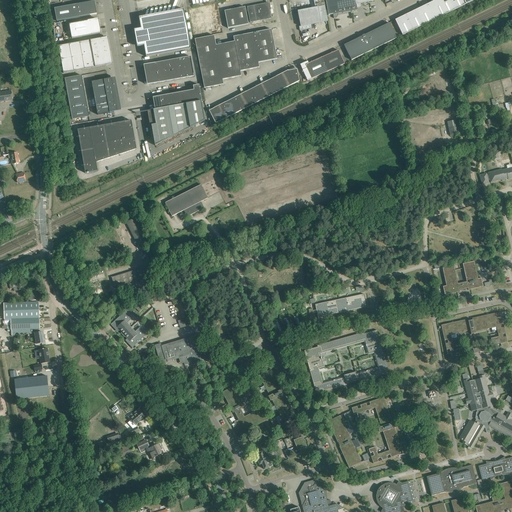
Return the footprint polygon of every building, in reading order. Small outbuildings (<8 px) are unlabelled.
[(354,0),(325,0),(328,15),(333,14),(334,18),(336,17),(337,15),(337,13),(356,10),(354,0)] [(354,0),(356,10),(357,10),(356,7),(358,6),(358,4),(375,1),(374,0),(354,0)] [(437,0),(436,0),(427,5),(434,20),(445,15),(437,0)] [(450,0),(437,0),(445,15),(455,10),(450,0)] [(450,0),(455,10),(466,4),(463,0),(450,0)] [(54,8),(56,21),(97,14),(94,1),(54,8)] [(268,3),(247,7),(250,22),(271,18),(268,3)] [(427,5),(416,10),(424,25),(434,20),(427,5)] [(212,6),(206,6),(208,23),(220,22),(217,7),(212,7),(212,6)] [(315,8),(298,11),(301,26),(299,27),(300,31),(312,28),(311,24),(328,21),(325,6),(315,8)] [(245,7),(225,11),(228,28),(248,24),(245,7)] [(166,13),(165,13),(165,15),(161,14),(160,16),(157,15),(156,17),(152,15),(151,17),(148,16),(147,18),(144,17),(139,18),(141,29),(134,30),(137,47),(144,46),(146,57),(191,49),(183,10),(179,11),(178,13),(175,11),(174,11),(173,13),(170,12),(169,14),(166,13)] [(416,10),(406,15),(413,30),(424,25),(416,10)] [(395,20),(402,35),(413,30),(406,15),(396,20),(395,20)] [(100,33),(97,19),(69,24),(72,39),(100,33)] [(362,36),(344,45),(345,47),(351,60),(397,38),(389,23),(364,35),(362,36)] [(271,30),(252,33),(256,51),(258,62),(277,59),(271,30)] [(252,33),(233,37),(234,42),(237,55),(256,51),(252,33)] [(214,36),(195,39),(199,63),(218,59),(216,45),(214,36)] [(58,46),(63,73),(112,64),(108,37),(58,46)] [(234,42),(216,45),(218,59),(219,62),(238,58),(237,55),(234,42)] [(322,57),(321,57),(327,72),(344,64),(338,50),(322,57)] [(256,51),(237,55),(238,58),(240,71),(259,67),(258,62),(256,51)] [(143,65),(147,85),(194,76),(191,57),(143,65)] [(308,61),(300,65),(307,81),(311,79),(327,72),(321,57),(308,63),(308,61)] [(238,58),(219,62),(222,79),(241,76),(240,71),(238,58)] [(218,59),(199,63),(204,88),(223,84),(222,79),(219,62),(218,59)] [(295,67),(283,73),(290,86),(299,81),(297,69),(296,69),(295,67)] [(283,73),(273,78),(279,91),(290,86),(283,73)] [(89,116),(82,75),(64,78),(72,119),(89,116)] [(91,82),(97,115),(121,111),(115,78),(91,82)] [(273,78),(262,84),(268,97),(279,91),(273,78)] [(262,84),(251,89),(258,102),(268,97),(262,84)] [(199,85),(193,86),(193,90),(194,91),(196,102),(201,101),(202,101),(199,85)] [(251,89),(240,95),(247,107),(258,102),(251,89)] [(0,101),(13,100),(11,91),(0,92),(0,101)] [(231,100),(230,100),(236,113),(247,107),(240,95),(231,100)] [(159,96),(153,98),(155,110),(161,108),(159,97),(159,96)] [(230,100),(219,105),(226,118),(236,113),(230,100)] [(161,108),(155,110),(146,111),(146,112),(147,112),(150,126),(151,126),(155,146),(204,121),(201,101),(196,102),(190,103),(184,104),(179,105),(173,106),(167,107),(161,108)] [(219,105),(209,111),(215,123),(226,118),(219,105)] [(454,120),(447,122),(448,124),(449,132),(450,136),(457,134),(455,122),(454,120)] [(77,130),(85,173),(97,171),(96,162),(136,149),(131,121),(77,130)] [(19,163),(17,152),(8,154),(9,158),(11,158),(12,164),(19,163)] [(486,174),(479,175),(482,185),(489,183),(488,180),(490,180),(490,183),(502,180),(502,181),(505,180),(504,179),(508,178),(508,179),(511,177),(511,167),(511,168),(507,169),(502,170),(502,169),(488,173),(489,176),(487,176),(486,174)] [(24,173),(16,174),(17,183),(26,181),(24,173)] [(170,200),(165,203),(172,216),(184,210),(187,217),(194,213),(204,208),(201,202),(201,201),(208,198),(201,185),(170,200)] [(135,218),(126,222),(138,245),(147,241),(135,218)] [(454,265),(442,268),(443,272),(446,286),(443,287),(445,295),(448,294),(457,292),(460,292),(459,291),(468,289),(468,290),(470,290),(480,287),(483,287),(481,278),(478,279),(475,265),(474,261),(462,264),(463,267),(466,281),(458,283),(455,269),(454,265)] [(111,277),(114,287),(116,286),(117,288),(123,287),(122,284),(144,278),(141,268),(111,277)] [(89,284),(106,279),(104,273),(87,278),(89,284)] [(16,278),(12,279),(13,282),(9,283),(11,289),(14,288),(15,291),(22,289),(20,280),(17,281),(16,278)] [(347,298),(339,299),(341,306),(343,305),(345,312),(350,311),(351,310),(366,307),(364,294),(351,297),(351,300),(348,300),(347,298)] [(328,302),(315,305),(318,318),(333,314),(334,314),(345,312),(343,305),(341,306),(339,299),(331,301),(332,304),(328,305),(328,302)] [(38,302),(3,303),(4,319),(10,319),(39,318),(38,302)] [(115,314),(112,310),(104,317),(108,321),(115,314)] [(131,327),(127,323),(132,318),(125,311),(111,325),(115,329),(117,328),(122,333),(121,333),(123,335),(131,327)] [(501,316),(501,312),(488,315),(489,315),(487,316),(487,315),(472,318),(472,320),(468,321),(468,319),(453,322),(453,323),(452,324),(452,323),(441,325),(442,329),(443,329),(443,331),(442,331),(448,359),(456,357),(464,355),(462,348),(454,350),(451,335),(470,331),(471,334),(476,333),(476,332),(496,327),(498,337),(490,338),(492,346),(500,344),(507,342),(502,318),(501,318),(501,316)] [(39,318),(10,319),(10,321),(11,334),(12,334),(12,336),(18,335),(20,334),(30,333),(30,334),(35,333),(39,332),(38,329),(39,329),(39,318)] [(132,348),(144,337),(147,334),(140,327),(135,332),(131,327),(123,335),(124,337),(125,336),(130,341),(128,343),(132,348)] [(363,333),(346,337),(348,345),(365,341),(366,345),(365,345),(366,347),(367,349),(371,348),(372,353),(374,352),(375,353),(383,351),(377,330),(371,332),(369,332),(363,334),(363,333)] [(39,332),(35,333),(36,344),(44,343),(42,332),(39,332)] [(161,343),(155,345),(161,367),(166,366),(165,364),(168,363),(166,357),(177,354),(179,358),(182,357),(184,365),(201,361),(205,359),(198,335),(184,339),(161,346),(161,343)] [(317,347),(304,351),(310,371),(318,369),(318,368),(320,367),(319,363),(322,362),(321,359),(322,359),(321,357),(320,353),(337,349),(334,341),(317,346),(317,347)] [(39,350),(41,364),(50,362),(47,348),(39,350)] [(365,377),(359,379),(360,382),(389,373),(383,351),(375,353),(379,368),(368,371),(366,371),(366,372),(363,372),(365,377)] [(271,369),(259,375),(269,396),(268,396),(269,398),(270,401),(272,400),(282,420),(295,414),(287,401),(286,400),(287,399),(284,393),(282,394),(280,391),(282,390),(279,384),(278,384),(277,383),(278,382),(271,369)] [(318,369),(310,371),(316,394),(322,392),(323,392),(339,388),(345,386),(344,383),(339,385),(337,380),(335,380),(333,380),(333,381),(322,384),(318,369)] [(356,372),(343,375),(344,378),(346,384),(358,381),(356,374),(356,372)] [(470,420),(459,439),(463,441),(462,443),(466,445),(468,446),(472,449),(477,439),(484,428),(485,428),(486,430),(490,429),(489,427),(489,426),(511,439),(511,420),(510,419),(511,415),(511,414),(508,412),(506,417),(498,413),(491,408),(493,408),(490,398),(493,397),(492,392),(489,393),(484,375),(479,376),(479,378),(475,380),(473,380),(469,381),(469,379),(463,381),(468,399),(465,400),(466,404),(470,403),(470,405),(472,412),(477,410),(477,412),(476,412),(475,419),(476,419),(474,423),(470,420)] [(47,376),(15,380),(16,388),(17,399),(49,396),(47,376)] [(250,382),(245,384),(248,390),(253,387),(250,382)] [(234,386),(222,392),(228,404),(229,406),(230,405),(230,407),(233,413),(234,412),(238,420),(237,421),(240,426),(237,427),(240,434),(243,433),(244,432),(250,429),(264,422),(265,421),(267,420),(261,408),(259,409),(257,410),(245,416),(241,409),(244,407),(245,408),(250,406),(251,405),(248,401),(243,403),(241,399),(234,386)] [(357,406),(351,408),(352,408),(352,410),(354,415),(356,423),(363,420),(361,413),(369,410),(375,408),(380,425),(381,427),(378,428),(379,431),(380,433),(383,432),(389,451),(378,454),(377,452),(375,447),(368,449),(371,457),(371,458),(372,460),(373,464),(379,462),(378,459),(381,458),(382,461),(388,459),(387,456),(390,455),(391,458),(397,456),(397,455),(398,454),(399,455),(403,454),(402,451),(399,443),(398,444),(398,442),(399,442),(394,427),(392,428),(391,424),(393,424),(388,409),(387,409),(387,408),(384,397),(380,399),(379,400),(378,399),(369,402),(370,405),(367,406),(366,403),(360,405),(361,408),(358,409),(357,406)] [(134,413),(132,414),(128,417),(130,419),(131,421),(128,423),(133,429),(128,432),(130,436),(139,431),(137,427),(135,425),(140,421),(139,420),(144,416),(138,409),(134,413)] [(340,415),(328,421),(334,435),(335,435),(335,436),(337,442),(338,442),(339,446),(339,447),(342,453),(343,452),(343,454),(349,468),(361,462),(352,441),(351,441),(350,437),(340,415)] [(275,417),(270,420),(273,426),(278,423),(275,417)] [(118,433),(107,437),(107,439),(109,442),(109,443),(120,439),(118,435),(118,433)] [(302,436),(293,440),(298,451),(307,447),(305,444),(304,444),(303,441),(304,440),(302,436)] [(352,441),(355,448),(360,445),(357,439),(352,441)] [(137,444),(136,444),(139,450),(145,447),(148,446),(145,440),(137,444)] [(260,459),(257,460),(259,465),(262,464),(264,469),(273,466),(268,454),(271,452),(266,442),(260,444),(262,451),(258,453),(260,459)] [(153,447),(150,449),(149,449),(151,452),(150,453),(153,460),(157,458),(157,456),(162,453),(158,445),(153,447)] [(123,450),(120,451),(122,457),(132,452),(129,446),(123,450)] [(486,464),(478,466),(482,480),(490,478),(491,480),(493,478),(496,477),(498,476),(501,475),(503,475),(506,475),(509,475),(509,473),(511,472),(511,471),(511,457),(505,459),(504,456),(502,458),(499,460),(497,461),(494,461),(491,462),(489,462),(486,461),(486,464)] [(440,473),(426,477),(431,496),(445,492),(448,493),(451,493),(453,492),(456,492),(459,491),(461,489),(463,487),(477,484),(476,481),(472,465),(458,468),(455,468),(452,468),(448,468),(445,469),(442,471),(440,473)] [(303,511),(300,511),(299,507),(290,510),(290,511),(338,511),(338,510),(344,508),(337,504),(328,506),(327,501),(327,499),(327,497),(327,495),(326,493),(326,491),(325,489),(325,488),(324,486),(323,485),(322,484),(320,475),(319,476),(314,486),(308,487),(310,493),(304,494),(306,499),(302,506),(303,511)] [(479,505),(475,506),(476,511),(496,511),(498,511),(497,511),(499,511),(503,511),(503,510),(507,509),(509,508),(510,509),(511,508),(511,480),(500,484),(501,484),(501,487),(504,496),(504,499),(500,500),(500,499),(499,496),(492,498),(493,501),(479,505)] [(376,497),(376,500),(377,502),(379,505),(381,507),(383,508),(381,511),(404,511),(403,509),(404,506),(406,504),(407,502),(412,501),(407,482),(402,483),(398,481),(396,484),(391,483),(389,483),(386,483),(383,484),(381,486),(379,487),(379,488),(378,489),(377,491),(377,492),(376,495),(376,497)] [(445,511),(443,503),(432,506),(433,511),(468,511),(464,497),(451,501),(453,511),(445,511)]
